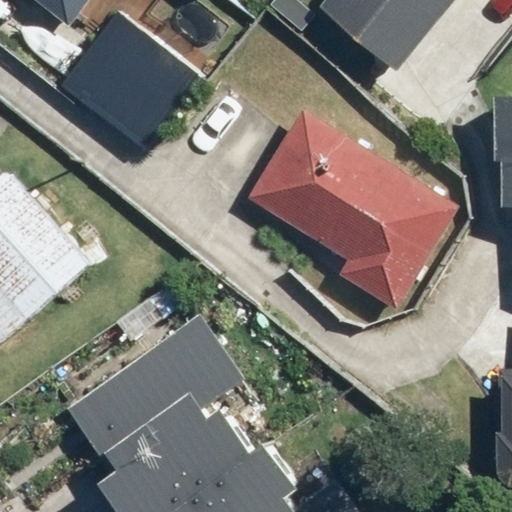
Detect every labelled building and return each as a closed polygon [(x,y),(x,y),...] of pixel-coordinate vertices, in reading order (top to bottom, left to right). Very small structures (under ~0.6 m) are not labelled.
[(47,0),(75,22),(92,0),(47,0)] [(342,0),(415,60),(464,0),(342,0)] [(152,56),(170,35),(132,3),(72,74),(154,143),(214,72),(179,43),(162,64),(152,56)] [(479,202),(317,103),(249,215),(411,314),(479,202)] [(100,259),(16,167),(0,181),(0,344),(3,348),(100,259)] [(267,374),(210,301),(79,403),(132,470),(121,478),(147,511),(316,511),(303,495),(322,480),(249,388),(267,374)]
